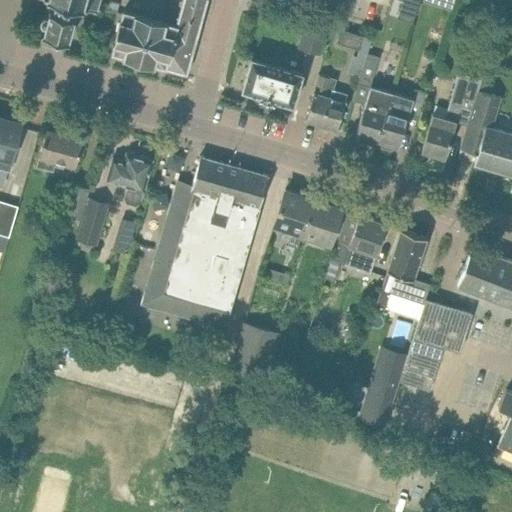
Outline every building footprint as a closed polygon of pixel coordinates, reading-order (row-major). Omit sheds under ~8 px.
[(54,0),(52,8),(52,7),(50,4),(47,6),(48,9),(47,14),(45,13),(41,16),(40,20),(42,24),(44,24),(43,29),(40,31),(42,34),(45,32),(65,38),(67,41),(70,39),(68,36),(74,16),(76,14),(75,11),(72,13),(71,12),(74,2),(93,7),(92,11),(95,12),(96,8),(100,9),(101,6),(97,5),(98,0),(54,0)] [(186,73),(206,0),(182,0),(176,25),(123,10),(111,53),(186,73)] [(320,54),(329,24),(305,17),(297,47),(320,54)] [(374,27),(371,39),(381,41),(384,30),(374,27)] [(349,46),(357,33),(344,29),(340,43),(349,46)] [(349,46),(359,49),(363,35),(357,33),(349,46)] [(359,49),(358,52),(366,55),(367,53),(371,38),(363,35),(359,49)] [(355,133),(357,134),(359,140),(370,143),(374,139),(377,140),(391,91),(381,88),(380,89),(370,86),(378,56),(367,53),(366,55),(353,100),(364,103),(355,133)] [(273,101),(274,99),(292,104),(302,72),(272,63),(274,59),(262,55),(260,60),(251,57),(241,89),(260,94),(259,97),(249,94),(247,101),(281,112),(283,104),(273,101)] [(305,118),(334,127),(337,128),(347,93),(332,88),(329,96),(325,95),(330,77),(319,73),(305,118)] [(452,96),(446,115),(457,118),(468,121),(475,98),(478,89),(473,88),(476,79),(461,74),(458,77),(452,96)] [(379,140),(381,147),(391,150),(396,145),(399,146),(407,116),(419,119),(427,92),(415,88),(412,97),(391,91),(377,140),(379,140)] [(466,128),(460,148),(477,153),(474,162),(511,173),(511,132),(491,127),(500,96),(487,92),(478,89),(475,98),(468,121),(466,128)] [(426,131),(421,151),(445,158),(450,139),(457,118),(446,115),(446,116),(432,112),(426,131)] [(0,167),(10,170),(23,120),(0,114),(0,167)] [(82,140),(46,130),(38,156),(39,156),(36,165),(53,170),(56,161),(75,166),(82,140)] [(113,154),(106,179),(125,184),(127,185),(125,190),(123,196),(128,203),(134,205),(140,201),(143,189),(146,178),(152,159),(126,152),(125,157),(113,154)] [(142,303),(225,326),(248,244),(247,243),(249,233),(251,234),(259,207),(258,207),(268,175),(200,155),(190,188),(178,184),(179,180),(178,180),(142,303)] [(78,230),(90,187),(75,183),(63,226),(78,230)] [(285,189),(273,224),(274,225),(291,230),(287,243),(297,247),(302,234),(313,198),(285,189)] [(88,196),(76,238),(81,239),(78,248),(91,252),(94,243),(98,244),(109,203),(88,196)] [(313,198),(302,234),(303,234),(329,243),(335,227),(341,208),(313,198)] [(0,232),(8,235),(17,205),(0,199),(0,232)] [(332,258),(326,277),(335,280),(341,261),(344,262),(371,271),(377,254),(376,253),(380,242),(386,223),(359,214),(348,210),(342,227),(336,246),(332,258)] [(116,245),(126,248),(133,219),(119,216),(114,234),(118,235),(116,245)] [(388,270),(377,305),(386,308),(391,292),(406,297),(418,301),(420,293),(426,295),(429,284),(413,278),(412,278),(420,256),(426,237),(401,228),(395,247),(387,270),(388,270)] [(511,259),(472,245),(457,285),(511,305),(511,259)] [(406,360),(403,367),(434,376),(444,345),(459,349),(471,312),(425,299),(406,360)] [(243,320),(228,371),(231,372),(257,380),(260,381),(266,382),(281,332),(272,329),(246,321),(243,320)] [(381,358),(368,403),(389,409),(402,364),(381,358)] [(434,376),(403,367),(400,380),(429,389),(434,376)] [(511,391),(505,389),(498,406),(511,412),(496,445),(511,451),(511,391)] [(471,433),(461,430),(454,452),(463,455),(471,433)]
